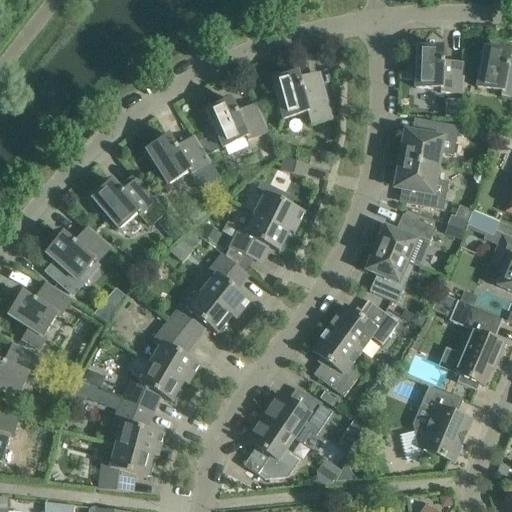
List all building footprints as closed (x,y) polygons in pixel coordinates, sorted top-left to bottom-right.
[(461,95),(463,65),(443,64),(443,62),(442,62),(443,49),(416,48),(415,89),(440,90),(440,94),(461,95)] [(479,76),(477,88),(501,93),(501,97),(511,99),(511,68),(508,68),(508,66),(507,66),(510,53),(484,48),(479,76)] [(297,74),(272,81),(282,120),(307,114),(310,126),(331,120),(321,83),(302,88),(302,86),(301,86),(297,74)] [(230,101),(206,111),(222,149),(245,139),(247,142),(267,133),(255,106),(242,111),(244,116),(239,118),(236,112),(235,112),(230,101)] [(401,143),(398,160),(436,167),(439,153),(452,156),(457,128),(420,122),(417,135),(406,133),(404,144),(401,143)] [(189,172),(201,191),(219,179),(209,164),(193,138),(177,149),(176,147),(175,148),(168,137),(146,151),(167,186),(189,172)] [(218,150),(213,138),(201,143),(207,155),(218,150)] [(308,166),(319,169),(322,158),(311,155),(308,166)] [(305,178),(308,166),(284,160),(281,172),(305,178)] [(434,181),(436,167),(398,160),(394,177),(398,178),(396,188),(408,190),(405,204),(442,211),(447,184),(434,181)] [(112,182),(92,199),(118,230),(137,214),(149,228),(165,214),(137,180),(122,193),(120,191),(120,192),(112,182)] [(263,197),(254,215),(294,234),(304,213),(286,204),(289,197),(284,194),(283,196),(261,185),(256,194),(263,197)] [(498,225),(473,214),(468,225),(493,236),(498,225)] [(229,249),(225,258),(237,267),(243,256),(252,261),(256,263),(265,246),(269,248),(279,253),(280,251),(282,253),(288,242),(285,240),(289,233),(294,235),(294,234),(254,215),(246,230),(240,227),(229,249)] [(419,268),(430,243),(435,229),(402,215),(395,232),(384,227),(375,249),(408,264),(419,268)] [(171,233),(171,237),(174,241),(182,234),(177,227),(171,233)] [(54,262),(44,273),(69,295),(79,284),(77,282),(93,263),(96,265),(110,249),(87,229),(74,244),(73,243),(72,244),(63,235),(45,255),(54,262)] [(185,236),(176,245),(190,256),(200,243),(188,233),(185,236)] [(511,240),(502,236),(490,265),(503,270),(496,287),(511,293),(511,240)] [(408,264),(375,249),(365,271),(376,276),(369,293),(396,305),(407,280),(402,278),(408,264)] [(207,273),(213,278),(201,293),(235,320),(250,302),(234,289),(237,286),(245,274),(222,255),(207,273)] [(8,316),(29,330),(21,341),(38,352),(46,340),(43,337),(56,317),(59,319),(71,301),(45,285),(35,301),(33,300),(33,301),(22,294),(8,316)] [(478,298),(464,292),(460,302),(474,308),(478,298)] [(168,322),(192,341),(202,329),(205,326),(217,335),(218,334),(220,336),(228,326),(226,324),(231,317),(235,321),(235,320),(201,293),(189,308),(183,303),(168,322)] [(105,302),(93,315),(108,325),(117,311),(105,302)] [(345,308),(328,330),(360,354),(371,339),(382,347),(398,325),(368,302),(357,317),(345,308)] [(504,344),(493,339),(501,321),(457,302),(449,322),(471,331),(460,356),(463,357),(455,375),(458,377),(455,383),(475,392),(478,385),(483,388),(491,369),(493,370),(504,344)] [(410,322),(410,323),(420,329),(427,318),(416,312),(414,316),(410,322)] [(168,322),(152,342),(159,348),(150,364),(188,386),(200,366),(182,355),(184,351),(192,341),(168,322)] [(349,369),(360,354),(328,330),(311,352),(324,362),(313,376),(343,399),(360,377),(349,369)] [(40,359),(12,346),(4,364),(2,363),(2,364),(0,363),(0,392),(17,400),(27,377),(31,378),(40,359)] [(122,400),(150,412),(156,399),(158,395),(171,403),(172,402),(175,403),(181,393),(178,391),(183,384),(187,386),(188,386),(150,364),(140,379),(132,376),(122,400)] [(87,372),(83,383),(99,390),(102,383),(100,378),(87,372)] [(87,400),(94,403),(98,390),(78,382),(70,405),(81,409),(83,401),(87,400)] [(454,464),(471,422),(456,416),(462,402),(461,402),(450,397),(428,388),(420,408),(432,413),(430,431),(418,432),(421,459),(440,458),(454,464)] [(324,394),(319,400),(334,411),(338,404),(324,394)] [(267,413),(262,420),(294,440),(302,446),(310,434),(312,430),(318,434),(332,414),(309,399),(301,411),(288,402),(279,395),(276,400),(272,401),(266,409),(267,413)] [(115,447),(157,458),(164,435),(143,430),(144,426),(150,412),(122,400),(111,425),(120,429),(115,447)] [(17,420),(0,415),(0,463),(1,464),(7,440),(11,441),(17,420)] [(368,423),(358,417),(351,427),(362,434),(368,423)] [(251,436),(248,441),(270,457),(256,476),(264,481),(288,478),(298,464),(289,458),(291,455),(286,451),(294,440),(262,420),(260,424),(256,425),(250,433),(251,436)] [(98,490),(128,494),(130,479),(131,475),(146,479),(147,477),(150,478),(153,466),(150,465),(152,457),(157,458),(115,447),(110,464),(101,463),(98,490)] [(501,464),(496,475),(506,479),(510,468),(501,464)] [(511,484),(503,503),(511,508),(511,484)]
